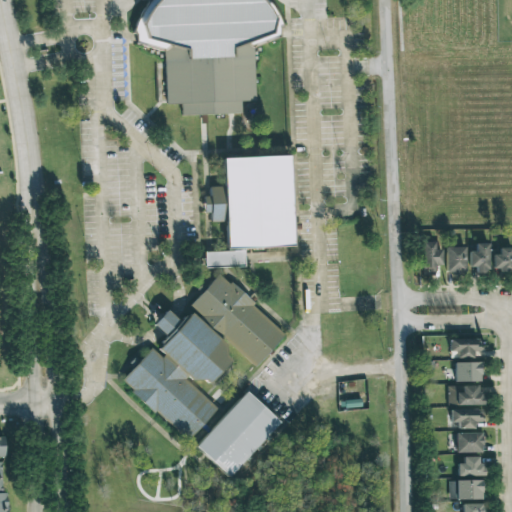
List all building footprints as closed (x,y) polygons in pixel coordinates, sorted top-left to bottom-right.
[(267,0),(270,4),(277,14),(282,25),(279,28),(279,38),(253,48),(255,101),(242,102),(242,113),(181,116),(180,105),(165,104),(162,50),(136,43),(136,36),(131,32),(136,21),(142,10),(148,1),(149,0),(267,0)] [(214,154),(284,152),(289,245),(219,246),(218,225),(203,225),(202,187),(217,186),(214,154)] [(420,242),(420,272),(434,272),(434,265),(441,265),(440,249),(434,249),(434,242),(420,242)] [(487,244),(475,243),(475,251),(468,251),(468,267),(475,267),(475,273),(487,273),(487,244)] [(445,273),(464,273),(464,247),(445,247),(445,273)] [(511,271),(511,248),(498,248),(498,255),(492,255),(492,271),(511,271)] [(199,252),(240,251),(241,267),(198,268),(199,252)] [(167,310),(172,315),(178,321),(190,308),(187,305),(216,274),(280,335),(250,368),(219,339),(215,343),(231,358),(204,387),(193,376),(186,383),(212,407),(182,439),(119,379),(150,346),(153,349),(165,336),(159,330),(153,325),(167,310)] [(472,358),(472,351),(478,351),(478,338),(448,339),(449,358),(472,358)] [(479,362),(453,363),(454,382),(479,381),(479,362)] [(480,405),(479,385),(446,386),(447,405),(480,405)] [(188,446),(239,392),(273,424),(219,478),(188,446)] [(449,410),(449,422),(457,422),(457,429),(473,428),(473,422),(483,422),(483,409),(449,410)] [(455,453),(482,452),(482,433),(455,433),(455,453)] [(477,457),(458,457),(458,476),(483,475),(483,463),(477,463),(477,457)] [(481,500),(481,481),(447,480),(447,499),(481,500)]
